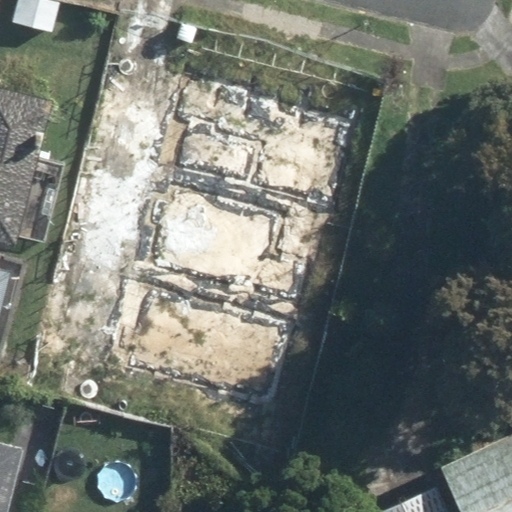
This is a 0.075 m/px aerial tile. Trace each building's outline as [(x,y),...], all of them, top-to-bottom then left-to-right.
[(0,234),(22,241),(61,96),(0,79),(0,234)] [(224,132),(219,151),(192,144),(181,189),(208,194),(136,278),(210,353),(301,240),(321,156),(224,132)] [(0,336),(19,266),(0,261),(0,336)] [(149,302),(73,278),(47,366),(171,404),(186,355),(137,340),(149,302)] [(511,511),(511,425),(454,453),(481,511),(511,511)] [(0,511),(14,511),(33,445),(0,436),(0,511)] [(455,511),(442,479),(373,509),(374,511),(455,511)]
